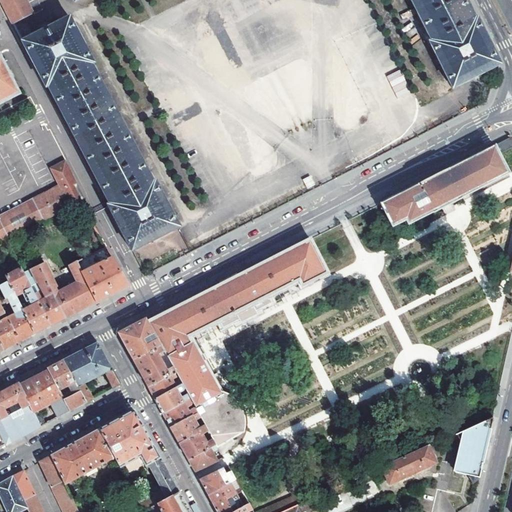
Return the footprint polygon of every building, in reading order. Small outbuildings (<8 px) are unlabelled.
[(2,0),(14,22),(23,18),(33,12),(26,0),(2,0)] [(409,0),(430,41),(428,42),(451,89),(497,66),(497,65),(474,19),(473,20),(463,0),(409,0)] [(33,37),(24,41),(47,87),(50,85),(111,203),(108,204),(110,207),(133,250),(180,226),(156,180),(153,181),(91,63),(94,62),(70,16),(33,37)] [(24,41),(33,37),(23,18),(14,22),(24,41)] [(0,104),(21,94),(1,55),(0,54),(0,104)] [(511,138),(510,137),(496,144),(500,153),(511,146),(511,138)] [(414,186),(380,203),(386,215),(392,227),(406,221),(408,225),(509,175),(502,161),(499,156),(494,146),(462,162),(414,186)] [(0,244),(82,202),(74,188),(77,186),(65,162),(52,169),(60,185),(0,216),(0,244)] [(153,319),(148,321),(161,346),(164,351),(166,355),(172,366),(175,371),(178,376),(180,379),(182,384),(185,389),(188,393),(190,398),(193,403),(195,407),(198,412),(199,414),(204,422),(208,431),(210,433),(213,439),(216,444),(217,447),(241,434),(240,432),(243,431),(244,426),(244,421),(243,416),(242,412),(240,408),(238,404),(236,401),(233,398),(230,395),(225,393),(221,391),(220,392),(192,341),(189,335),(195,332),(198,338),(219,328),(218,326),(221,325),(223,328),(242,318),(243,316),(251,311),(253,313),(273,302),(272,302),(299,288),(297,285),(300,283),(302,287),(329,274),(311,239),(229,280),(226,281),(153,319)] [(77,263),(96,303),(106,298),(128,286),(114,260),(107,247),(94,254),(96,258),(99,264),(88,270),(85,263),(83,259),(77,263)] [(41,267),(65,318),(81,310),(96,303),(77,263),(69,267),(77,284),(57,293),(55,289),(57,288),(51,275),(46,264),(41,267)] [(35,295),(50,326),(61,320),(65,318),(41,267),(33,271),(39,284),(40,284),(47,299),(42,301),(38,293),(35,295)] [(24,311),(35,334),(46,328),(50,326),(35,295),(23,269),(8,277),(11,282),(18,298),(24,294),(31,307),(24,311)] [(6,311),(20,342),(31,336),(35,334),(24,311),(18,298),(11,282),(1,287),(5,294),(2,296),(5,303),(8,301),(9,303),(11,303),(16,314),(12,316),(9,310),(6,311)] [(0,322),(0,342),(4,350),(8,348),(20,342),(6,311),(0,299),(0,321),(1,322),(0,322)] [(148,321),(146,319),(132,326),(126,330),(119,333),(135,360),(161,346),(148,321)] [(64,361),(86,402),(93,398),(85,383),(106,373),(113,387),(119,384),(97,344),(74,356),(64,361)] [(161,346),(135,360),(142,374),(149,386),(175,371),(172,366),(166,370),(158,355),(164,351),(161,346)] [(48,369),(70,411),(73,409),(86,402),(64,361),(61,362),(48,369)] [(34,376),(19,384),(30,405),(34,413),(51,404),(58,417),(70,411),(48,369),(34,376)] [(175,371),(149,386),(154,395),(156,399),(182,384),(180,379),(173,382),(172,379),(178,376),(175,371)] [(12,388),(0,393),(0,419),(1,421),(8,417),(6,414),(4,410),(18,402),(20,408),(13,411),(14,414),(30,405),(19,384),(12,388)] [(182,384),(156,399),(158,403),(164,413),(190,398),(188,393),(181,396),(179,392),(185,389),(182,384)] [(190,398),(164,413),(166,417),(171,427),(198,412),(195,407),(189,410),(187,406),(193,403),(190,398)] [(8,417),(1,421),(12,443),(27,435),(41,427),(34,413),(30,405),(14,414),(8,417)] [(105,427),(100,429),(115,456),(118,461),(120,465),(121,467),(141,456),(148,469),(151,467),(162,489),(139,501),(144,510),(158,504),(180,493),(177,488),(165,466),(134,410),(105,427)] [(198,412),(171,427),(177,438),(180,443),(201,431),(203,434),(208,431),(204,422),(198,426),(193,417),(199,414),(198,412)] [(480,474),(493,415),(464,429),(455,469),(472,473),(475,479),(480,474)] [(0,430),(7,445),(12,443),(1,421),(0,419),(0,430)] [(75,443),(52,456),(65,484),(115,456),(100,429),(75,443)] [(201,431),(180,443),(183,448),(189,460),(216,444),(213,439),(207,442),(204,436),(210,433),(208,431),(203,434),(201,431)] [(216,444),(189,460),(193,466),(195,470),(218,461),(212,451),(218,448),(217,447),(216,444)] [(428,445),(382,466),(390,483),(436,462),(428,445)] [(64,511),(78,511),(65,484),(52,456),(46,459),(41,462),(64,511)] [(26,468),(35,489),(46,485),(38,464),(26,468)] [(228,466),(200,479),(202,483),(209,494),(236,480),(228,466)] [(44,511),(25,471),(18,475),(12,478),(27,509),(28,511),(44,511)] [(0,484),(0,494),(8,511),(21,511),(27,509),(12,478),(4,483),(0,484)] [(236,480),(209,494),(215,507),(218,511),(233,511),(250,504),(236,480)] [(374,480),(317,505),(320,511),(341,511),(380,494),(374,480)] [(190,511),(183,499),(180,493),(158,504),(161,511),(190,511)] [(302,493),(263,511),(286,511),(306,501),(302,493)] [(305,511),(310,509),(306,501),(286,511),(305,511)]
